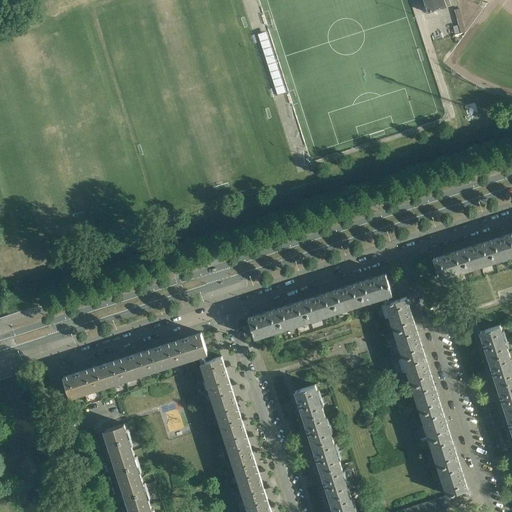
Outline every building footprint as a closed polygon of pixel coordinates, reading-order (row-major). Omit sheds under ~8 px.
[(447,7),(444,0),(423,0),(428,13),(447,7)] [(453,37),(445,14),(440,15),(448,38),(453,37)] [(269,29),(259,32),(278,93),(288,90),(269,29)] [(511,222),(487,232),(489,238),(511,229),(511,222)] [(511,254),(511,232),(488,240),(495,260),(511,254)] [(495,260),(488,240),(461,249),(468,269),(495,260)] [(468,269),(461,249),(433,258),(440,278),(468,269)] [(393,293),(386,273),(358,282),(365,302),(393,293)] [(365,302),(358,282),(331,290),(337,311),(365,302)] [(337,311),(331,290),(304,299),(310,319),(337,311)] [(416,324),(407,296),(391,301),(387,303),(396,330),(416,324)] [(310,319),(304,299),(276,308),(283,328),(310,319)] [(283,328),(276,308),(249,317),(255,337),(283,328)] [(425,351),(416,324),(396,330),(404,357),(425,351)] [(509,351),(504,338),(500,325),(481,331),(489,358),(509,351)] [(208,352),(201,332),(174,341),(180,361),(200,355),(204,354),(208,352)] [(180,361),(174,341),(146,350),(153,370),(180,361)] [(153,370),(146,350),(119,359),(125,379),(153,370)] [(433,378),(425,351),(404,357),(413,385),(433,378)] [(511,380),(511,361),(509,351),(489,358),(498,385),(511,380)] [(231,383),(226,369),(222,355),(206,361),(202,362),(211,390),(231,383)] [(125,379),(119,359),(92,367),(98,387),(125,379)] [(98,387),(92,367),(64,376),(71,396),(98,387)] [(442,406),(433,378),(413,385),(422,412),(442,406)] [(511,409),(511,380),(498,385),(507,411),(511,409)] [(240,410),(231,383),(211,390),(219,417),(240,410)] [(324,411),(320,397),(315,384),(296,390),(304,417),(324,411)] [(451,433),(442,406),(422,412),(431,439),(451,433)] [(248,438),(240,410),(219,417),(228,444),(248,438)] [(333,438),(328,424),(324,411),(304,417),(313,444),(333,438)] [(133,450),(129,437),(125,423),(105,429),(114,457),(133,450)] [(460,460),(451,433),(431,439),(439,466),(460,460)] [(257,465),(248,438),(228,444),(237,472),(257,465)] [(341,464),(337,451),(333,438),(313,444),(322,471),(341,464)] [(142,477),(138,464),(133,450),(114,457),(122,483),(142,477)] [(469,488),(460,460),(439,466),(448,494),(454,492),(460,491),(469,488)] [(350,491),(346,478),(341,464),(322,471),(330,498),(350,491)] [(266,492),(257,465),(237,472),(246,499),(266,492)] [(150,504),(146,490),(142,477),(122,483),(131,510),(150,504)] [(356,511),(354,505),(350,491),(330,498),(335,511),(356,511)] [(463,503),(460,491),(454,492),(458,505),(463,503)] [(272,511),(266,492),(246,499),(249,511),(272,511)] [(458,505),(454,492),(448,494),(452,506),(458,505)] [(452,506),(448,494),(442,496),(446,508),(452,506)] [(446,508),(442,496),(437,498),(440,510),(446,508)] [(434,511),(440,510),(437,498),(431,500),(434,511)] [(434,511),(431,500),(425,502),(428,511),(434,511)] [(428,511),(425,502),(419,504),(422,511),(428,511)]
